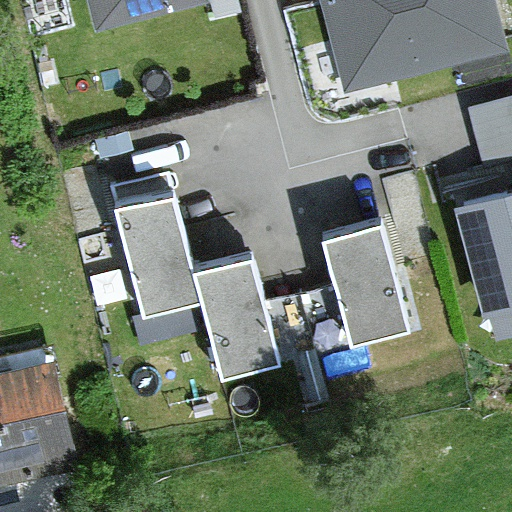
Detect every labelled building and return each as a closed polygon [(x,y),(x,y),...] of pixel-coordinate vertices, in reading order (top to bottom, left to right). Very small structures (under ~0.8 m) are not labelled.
[(95,0),(98,10),(134,0),(95,0)] [(501,39),(491,0),(329,0),(348,77),(501,39)] [(461,188),(511,179),(511,85),(476,92),(490,171),(459,177),(461,188)] [(169,167),(116,180),(144,298),(205,284),(222,358),(273,346),(248,240),(190,254),(169,167)] [(511,286),(511,181),(460,194),(484,293),(511,286)] [(402,312),(376,208),(329,220),(355,323),(402,312)] [(35,348),(0,356),(0,476),(63,462),(35,348)]
